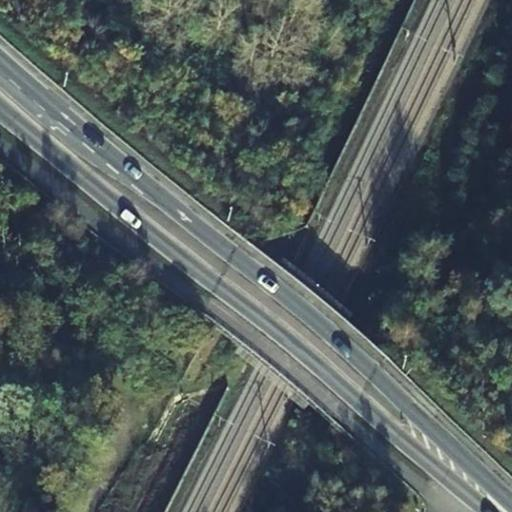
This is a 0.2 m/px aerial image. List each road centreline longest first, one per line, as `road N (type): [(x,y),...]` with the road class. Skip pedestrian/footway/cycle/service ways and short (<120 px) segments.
road 1 (primary): [(511,505),(392,392),(0,59)]
road 2 (primary): [(0,108),(484,511)]
road 3 (track): [(0,316),(63,317),(137,414),(78,511)]
